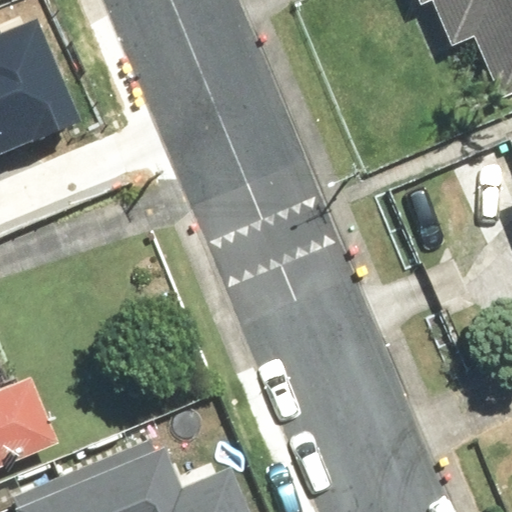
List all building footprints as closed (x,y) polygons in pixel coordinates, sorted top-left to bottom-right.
[(511,83),(511,0),(426,0),(443,38),(462,30),(491,93),(511,83)] [(0,155),(80,122),(36,18),(0,33),(0,155)] [(0,457),(52,437),(25,371),(0,381),(0,457)] [(214,511),(203,483),(155,502),(143,469),(128,475),(124,463),(68,485),(78,511),(214,511)] [(78,511),(68,485),(11,507),(12,511),(78,511)]
